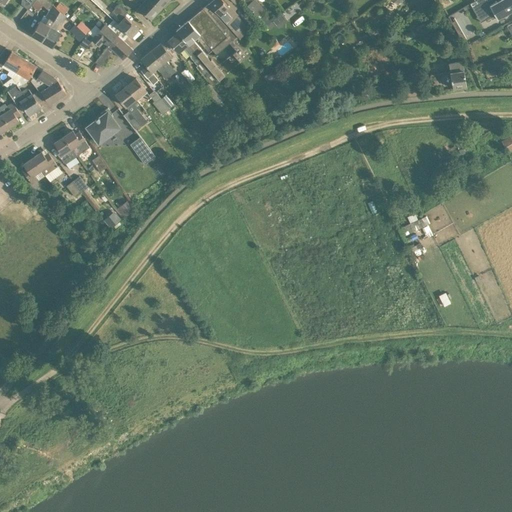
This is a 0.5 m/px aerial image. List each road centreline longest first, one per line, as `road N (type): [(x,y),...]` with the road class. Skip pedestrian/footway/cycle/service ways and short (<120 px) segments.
road 1 (unclassified): [(0,395),(189,180),(366,106),(511,93)]
road 2 (track): [(62,366),(173,231),(225,188),(376,127),(511,117)]
road 3 (track): [(4,403),(62,366),(147,337),(262,353),(404,334),(511,336)]
road 4 (unclassified): [(93,89),(199,0)]
